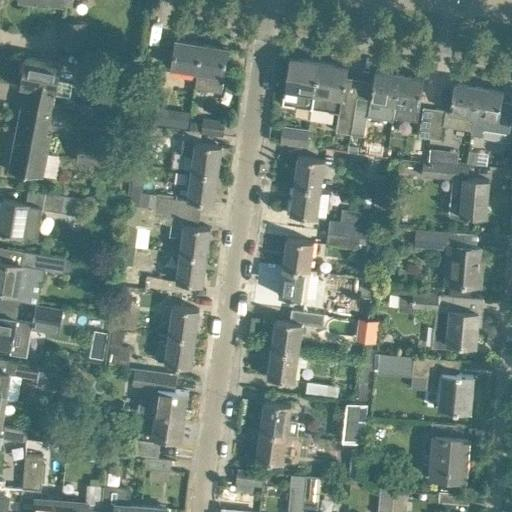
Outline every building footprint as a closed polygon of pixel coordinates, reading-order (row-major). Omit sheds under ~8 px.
[(84,48),(86,23),(61,20),(59,45),(84,48)] [(198,71),(202,43),(175,38),(171,66),(198,71)] [(228,47),(202,43),(198,71),(195,85),(222,89),(228,47)] [(61,62),(27,56),(21,86),(25,87),(55,93),(70,96),(73,82),(58,79),(61,62)] [(310,108),(318,60),(290,56),(282,104),(310,108)] [(349,65),(318,60),(310,108),(336,112),(333,132),(350,134),(355,103),(343,101),(349,65)] [(395,104),(400,73),(375,69),(371,100),(395,104)] [(420,108),(425,77),(400,73),(395,104),(420,108)] [(147,75),(144,96),(159,98),(162,77),(147,75)] [(471,131),(479,85),(454,82),(450,111),(434,109),(429,138),(443,140),(444,127),(471,131)] [(504,89),(479,85),(471,131),(471,133),(483,135),(484,128),(497,130),(497,129),(509,131),(511,111),(511,102),(502,101),(504,89)] [(47,133),(55,93),(25,87),(9,170),(43,176),(52,134),(47,133)] [(356,96),(355,103),(350,134),(361,136),(367,98),(356,96)] [(429,138),(434,109),(423,107),(423,108),(424,108),(419,137),(429,138)] [(223,135),(225,121),(203,118),(201,131),(201,132),(223,135)] [(202,121),(191,119),(188,129),(201,132),(201,131),(202,121)] [(307,129),(283,126),(281,142),(304,145),(307,129)] [(111,166),(115,143),(80,137),(77,160),(111,166)] [(196,141),(192,170),(218,173),(222,145),(196,141)] [(139,143),(136,162),(147,164),(149,144),(139,143)] [(430,148),(429,161),(444,162),(445,150),(430,148)] [(468,162),(477,163),(479,151),(470,150),(468,162)] [(325,159),(298,155),(294,184),(321,188),(325,159)] [(467,177),(468,164),(444,162),(429,161),(424,161),(423,175),(463,178),(461,213),(465,213),(465,216),(469,216),(469,214),(486,215),(489,179),(467,177)] [(144,183),(147,164),(136,162),(134,182),(144,183)] [(214,202),(218,173),(192,170),(189,185),(182,184),(180,196),(168,195),(166,208),(200,213),(202,201),(214,202)] [(376,174),(374,195),(386,197),(389,176),(376,174)] [(318,217),(321,188),(294,184),(291,213),(318,217)] [(39,236),(44,208),(82,215),(85,198),(29,188),(26,202),(4,198),(0,219),(0,228),(6,230),(6,231),(10,232),(9,236),(23,239),(24,233),(39,236)] [(330,217),(328,229),(369,234),(381,236),(386,197),(374,195),(371,223),(330,217)] [(199,225),(200,213),(166,208),(165,219),(172,220),(169,235),(182,237),(180,251),(207,255),(211,226),(199,225)] [(129,224),(126,244),(136,245),(139,225),(129,224)] [(478,270),(480,247),(455,245),(457,231),(416,228),(415,244),(448,247),(445,282),(450,282),(449,294),(460,295),(470,296),(471,284),(481,285),(482,272),(478,270)] [(328,229),(327,243),(359,247),(359,242),(367,243),(362,277),(375,278),(381,236),(369,234),(328,229)] [(314,240),(287,237),(283,266),(310,269),(314,240)] [(149,267),(133,265),(136,245),(126,244),(123,264),(125,264),(122,283),(146,287),(149,267)] [(38,274),(44,275),(45,268),(64,272),(66,258),(24,251),(22,264),(0,260),(0,288),(5,290),(4,297),(29,301),(33,278),(38,274)] [(203,284),(207,255),(180,251),(175,280),(203,284)] [(279,295),(306,297),(310,269),(283,266),(279,295)] [(362,277),(358,302),(372,304),(375,278),(362,277)] [(479,311),(459,310),(460,295),(449,294),(440,294),(413,292),(412,306),(437,308),(434,345),(449,347),(450,343),(476,345),(479,311)] [(315,299),(313,311),(324,313),(326,300),(315,299)] [(0,315),(0,344),(14,347),(13,352),(27,354),(32,327),(40,329),(60,332),(61,328),(62,321),(68,322),(71,309),(36,303),(33,321),(0,315)] [(196,337),(200,308),(173,304),(168,333),(196,337)] [(117,306),(114,326),(125,327),(127,307),(117,306)] [(322,325),(324,313),(313,311),(294,308),(292,321),(276,318),(272,347),(299,351),(303,323),(322,325)] [(122,345),(125,327),(114,326),(112,343),(111,343),(108,363),(127,365),(130,346),(122,345)] [(192,366),(196,337),(168,333),(164,362),(192,366)] [(373,361),(376,342),(365,340),(363,360),(373,361)] [(295,380),(299,351),(272,347),(268,376),(295,380)] [(448,372),(450,358),(415,355),(413,375),(425,376),(424,389),(441,391),(439,408),(454,409),(454,410),(458,411),(458,409),(470,410),(473,374),(462,373),(462,372),(457,372),(457,373),(448,372)] [(0,396),(7,398),(11,372),(38,377),(40,365),(9,359),(7,372),(0,370),(0,396)] [(371,381),(373,361),(363,360),(360,380),(371,381)] [(185,415),(188,390),(175,388),(176,374),(136,369),(134,380),(143,382),(140,409),(156,411),(185,415)] [(308,381),(306,391),(325,394),(327,383),(308,381)] [(3,425),(7,398),(0,396),(0,433),(3,434),(2,436),(26,440),(28,429),(3,425)] [(292,404),(265,400),(261,429),(289,432),(297,434),(299,420),(290,419),(292,404)] [(347,400),(344,420),(356,422),(353,441),(363,442),(369,403),(347,400)] [(182,440),(185,415),(156,411),(153,437),(182,440)] [(465,479),(467,451),(462,450),(464,424),(431,421),(429,449),(434,449),(432,476),(465,479)] [(285,461),(289,432),(261,429),(256,457),(285,461)] [(135,439),(134,452),(159,455),(160,442),(135,439)] [(361,462),(363,442),(353,441),(351,461),(361,462)] [(26,453),(23,487),(41,488),(44,454),(26,453)] [(147,456),(146,466),(171,469),(172,459),(147,456)] [(264,471),(238,467),(236,481),(262,485),(264,471)] [(318,511),(319,499),(321,476),(307,475),(303,511),(318,511)] [(0,479),(0,511),(7,511),(9,499),(22,500),(23,487),(5,486),(5,480),(0,479)] [(103,492),(104,484),(90,483),(90,491),(103,492)] [(141,511),(142,504),(127,503),(129,486),(104,484),(103,492),(117,493),(116,502),(115,511),(141,511)] [(393,510),(396,485),(381,484),(379,509),(393,510)] [(410,487),(396,485),(393,510),(407,511),(410,487)] [(439,501),(469,503),(469,492),(440,490),(439,501)] [(291,491),(289,511),(302,511),(304,492),(291,491)] [(62,511),(63,498),(36,495),(34,511),(62,511)] [(87,511),(89,500),(63,498),(62,511),(87,511)]
